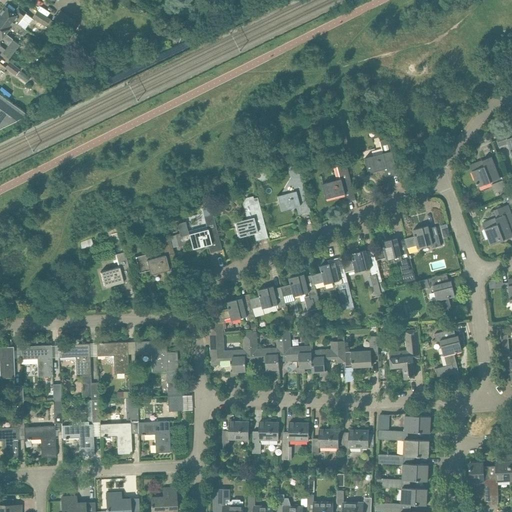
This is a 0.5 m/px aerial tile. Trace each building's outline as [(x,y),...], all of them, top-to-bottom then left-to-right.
[(0,12),(0,18),(10,27),(20,34),(25,29),(26,30),(35,19),(33,18),(25,12),(18,7),(13,13),(5,6),(0,12)] [(33,18),(35,19),(45,26),(49,19),(37,11),(33,18)] [(55,18),(69,27),(74,31),(79,24),(59,11),(55,18)] [(0,18),(0,49),(2,52),(3,51),(10,57),(19,45),(12,39),(5,33),(10,27),(0,18)] [(166,27),(163,36),(179,42),(183,34),(166,27)] [(9,62),(5,68),(15,76),(19,70),(9,62)] [(0,95),(0,128),(27,116),(0,95)] [(511,130),(496,136),(499,147),(509,144),(511,153),(511,130)] [(398,174),(395,164),(390,144),(385,139),(380,141),(383,153),(365,158),(369,173),(384,169),(386,177),(398,174)] [(469,165),(478,187),(491,182),(495,192),(506,188),(502,177),(500,178),(491,157),(469,165)] [(341,179),(336,180),(322,184),(326,199),(342,195),(344,203),(356,200),(346,164),(337,167),(341,179)] [(310,212),(307,202),(304,189),(299,169),(290,171),(294,183),(288,193),(276,196),(280,211),(296,207),(298,215),(310,212)] [(256,241),(268,238),(257,197),(248,200),(253,217),(234,222),(238,237),(254,233),(256,241)] [(511,216),(508,205),(494,210),(497,217),(483,223),(491,245),(511,236),(511,234),(509,226),(511,224),(511,216)] [(222,250),(219,240),(212,214),(204,217),(206,227),(188,231),(185,222),(177,224),(179,233),(175,235),(178,247),(191,244),(192,249),(208,245),(210,253),(222,250)] [(407,248),(417,246),(418,248),(432,244),(433,248),(441,246),(436,227),(429,228),(428,226),(413,230),(415,236),(405,239),(407,248)] [(168,279),(180,276),(169,235),(160,237),(165,255),(152,258),(150,253),(135,257),(139,273),(149,270),(150,275),(166,271),(168,279)] [(405,239),(398,241),(397,238),(382,242),(384,248),(374,251),(376,260),(386,258),(387,260),(394,258),(395,263),(401,261),(402,266),(401,267),(405,283),(416,281),(413,269),(410,270),(407,260),(410,259),(407,248),(405,239)] [(372,275),(370,275),(372,286),(382,283),(376,260),(374,251),(367,253),(366,250),(351,254),(353,260),(343,263),(345,272),(355,270),(356,272),(370,269),(372,275)] [(134,287),(124,252),(116,254),(119,267),(100,272),(104,287),(120,283),(122,291),(134,287)] [(342,260),(320,266),(322,272),(312,275),(314,284),(324,282),(325,284),(334,282),(335,285),(338,284),(340,290),(338,291),(342,304),(353,301),(345,272),(343,263),(342,260)] [(314,284),(312,275),(305,277),(304,274),(289,278),(291,284),(281,287),(283,296),(293,294),(294,296),(308,293),(310,299),(308,300),(310,308),(315,307),(316,309),(320,308),(317,294),(314,284)] [(449,282),(447,274),(427,279),(429,287),(433,286),(437,300),(439,300),(442,310),(451,308),(448,297),(455,296),(451,281),(449,282)] [(392,281),(385,283),(386,289),(394,287),(392,281)] [(286,306),(283,296),(281,287),(274,289),(273,286),(258,290),(260,296),(250,299),(252,308),(262,306),(263,308),(277,305),(278,308),(286,306)] [(231,318),(232,320),(246,317),(247,320),(255,318),(252,308),(250,299),(243,301),(242,298),(227,302),(229,309),(218,311),(219,315),(221,321),(222,320),(231,318)] [(397,320),(405,318),(403,311),(395,313),(397,320)] [(211,317),(211,325),(222,324),(222,320),(221,321),(219,315),(211,317)] [(210,335),(223,334),(222,324),(211,325),(209,325),(210,328),(210,335)] [(446,366),(435,368),(438,377),(459,373),(454,353),(462,351),(458,336),(456,336),(454,329),(434,334),(436,342),(440,341),(446,366)] [(407,350),(389,352),(391,368),(403,366),(405,379),(414,377),(413,359),(420,358),(417,330),(405,331),(407,350)] [(278,348),(257,349),(256,332),(243,333),(244,350),(246,363),(266,362),(266,374),(279,374),(279,361),(278,361),(278,348)] [(223,334),(210,335),(212,365),(220,364),(220,360),(232,359),(233,371),(230,371),(231,376),(238,376),(238,371),(246,371),(246,363),(244,350),(224,351),(224,346),(223,334)] [(508,335),(501,335),(504,375),(511,375),(511,380),(511,379),(511,359),(510,359),(508,335)] [(371,355),(378,355),(378,345),(378,336),(370,336),(370,350),(351,351),(352,367),(372,366),(371,355)] [(167,382),(168,396),(182,396),(181,380),(178,381),(178,378),(178,374),(177,374),(177,371),(178,371),(177,352),(166,352),(165,340),(140,341),(138,341),(134,342),(135,355),(151,354),(152,372),(165,372),(166,382),(167,382)] [(312,351),(311,346),(291,347),(290,340),(277,341),(278,348),(278,361),(279,361),(287,360),(287,356),(299,356),(299,367),(297,367),(297,373),(305,372),(305,368),(312,367),(311,351),(312,351)] [(345,362),(344,341),(331,341),(332,350),(312,351),(311,351),(312,367),(312,372),(320,372),(320,376),(328,376),(327,370),(325,370),(324,359),(336,358),(337,362),(345,362)] [(96,343),(97,356),(113,355),(114,374),(129,373),(127,342),(102,343),(100,343),(96,343)] [(61,345),(58,345),(59,358),(75,357),(76,375),(83,375),(84,397),(91,397),(91,400),(99,399),(98,382),(91,383),(89,344),(64,345),(64,344),(61,344),(61,345)] [(21,359),(22,359),(22,364),(37,364),(38,377),(53,376),(51,345),(26,346),(23,346),(20,346),(21,359)] [(0,347),(0,378),(15,378),(13,347),(0,347)] [(345,380),(354,380),(353,367),(345,367),(345,380)] [(128,381),(129,398),(137,398),(136,381),(128,381)] [(52,384),(53,401),(61,401),(60,384),(52,384)] [(14,386),(15,403),(23,402),(22,386),(14,386)] [(182,396),(168,396),(168,411),(182,411),(182,396)] [(138,414),(137,398),(129,398),(130,415),(138,414)] [(100,416),(99,399),(91,400),(92,416),(100,416)] [(62,417),(61,401),(53,401),(54,418),(62,417)] [(24,419),(23,402),(15,403),(16,419),(24,419)] [(388,428),(388,415),(380,414),(379,428),(388,428)] [(430,433),(430,416),(405,415),(405,431),(404,432),(408,432),(430,433)] [(72,425),(62,426),(62,438),(78,438),(79,456),(94,455),(93,436),(93,424),(92,424),(88,424),(88,422),(80,422),(80,420),(71,420),(72,425)] [(169,421),(138,422),(138,435),(154,434),(155,453),(170,452),(169,421)] [(229,439),(249,439),(249,422),(229,421),(229,431),(223,430),(223,446),(229,446),(229,439)] [(253,431),(253,441),(253,447),(253,453),(261,453),(261,440),(279,440),(279,432),(279,422),(259,422),(259,426),(259,431),(253,431)] [(100,424),(100,437),(116,436),(117,454),(132,454),(132,444),(131,423),(100,424)] [(283,447),(283,460),(292,459),(292,447),(289,447),(289,441),(309,441),(309,433),(309,423),(289,423),(289,432),(283,432),(283,442),(283,447)] [(24,427),(24,440),(40,439),(41,458),(56,457),(55,426),(24,427)] [(0,441),(2,441),(3,459),(18,459),(17,427),(0,428),(0,441)] [(319,447),(336,447),(338,447),(339,430),(319,429),(319,438),(313,438),(312,453),(319,454),(319,447)] [(349,447),(358,447),(368,448),(369,430),(349,430),(349,439),(343,439),(342,449),(342,454),(349,454),(349,447)] [(379,430),(379,438),(404,439),(403,455),(403,456),(407,456),(429,457),(429,440),(408,439),(408,432),(404,432),(405,431),(379,430)] [(378,454),(377,462),(403,463),(402,479),(402,480),(406,480),(427,481),(428,465),(406,464),(407,456),(403,456),(403,455),(378,454)] [(496,467),(490,468),(491,504),(499,504),(498,481),(510,480),(509,461),(496,461),(496,467)] [(484,505),(485,505),(491,504),(490,468),(483,468),(483,462),(470,463),(470,468),(469,468),(469,470),(470,470),(470,482),(483,482),(484,505)] [(377,478),(376,486),(402,488),(401,503),(401,504),(411,505),(426,505),(427,489),(405,488),(406,480),(402,480),(402,479),(377,478)] [(176,511),(175,488),(163,489),(163,497),(152,497),(151,497),(151,511),(176,511)] [(243,506),(243,501),(241,501),(240,499),(232,499),(231,501),(230,501),(230,489),(213,489),(213,511),(247,511),(247,506),(243,506)] [(371,498),(363,498),(363,502),(353,502),(344,502),(344,490),(337,490),(337,500),(337,510),(343,510),(343,511),(370,511),(371,511),(371,498)] [(247,506),(247,511),(277,511),(277,506),(254,506),(254,505),(255,505),(255,491),(247,491),(247,506)] [(130,511),(130,508),(129,498),(129,499),(121,499),(120,493),(107,493),(106,493),(106,511),(130,511)] [(277,493),(277,506),(277,511),(303,511),(303,506),(284,506),(284,493),(277,493)] [(314,495),(307,495),(307,510),(313,510),(313,511),(332,511),(333,502),(314,501),(314,495)] [(62,497),(62,511),(95,511),(94,511),(85,511),(85,502),(84,502),(84,503),(76,503),(76,497),(62,497)] [(9,500),(0,499),(0,511),(20,511),(21,506),(9,505),(9,500)] [(401,504),(401,503),(376,502),(375,510),(401,511),(400,511),(410,511),(411,505),(401,504)]
